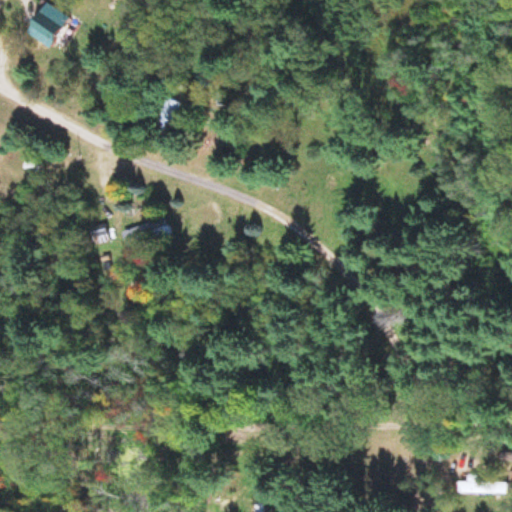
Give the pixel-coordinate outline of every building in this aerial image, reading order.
[(31,21),(62,51),(76,36),(66,27),(70,23),(48,2),(31,21)] [(181,106),(164,99),(152,129),(169,136),(181,106)] [(168,227),(149,233),(153,242),(171,235),(168,227)] [(93,248),(108,244),(104,228),(89,233),(93,248)] [(507,463),(509,455),(500,453),(498,461),(507,463)] [(457,484),(456,496),(511,497),(511,481),(466,480),(466,484),(457,484)]
